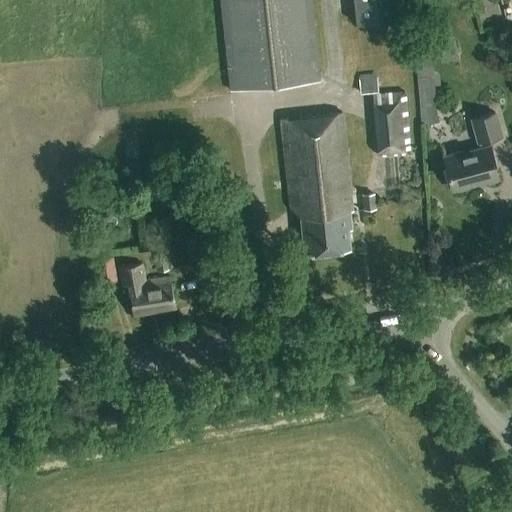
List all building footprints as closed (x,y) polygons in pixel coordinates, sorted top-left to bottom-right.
[(220,0),(230,91),(320,81),(310,0),(220,0)] [(353,0),(357,24),(412,18),(410,0),(353,0)] [(378,93),(377,81),(377,79),(359,80),(360,94),(378,93)] [(372,94),(377,159),(410,155),(406,92),(372,94)] [(350,211),(353,211),(342,113),(280,119),(290,208),(301,217),(305,254),(350,249),(348,229),(352,229),(350,211)] [(480,180),(480,183),(499,178),(490,145),(489,146),(487,140),(501,136),(495,113),(472,119),(479,148),(467,152),(466,151),(443,157),(452,190),(472,184),(472,183),(480,180)] [(376,209),(374,194),(362,195),(363,210),(376,209)] [(157,272),(169,270),(166,258),(155,260),(157,272)] [(170,276),(151,280),(150,280),(145,280),(142,263),(120,267),(123,285),(129,284),(134,314),(175,306),(170,276)]
